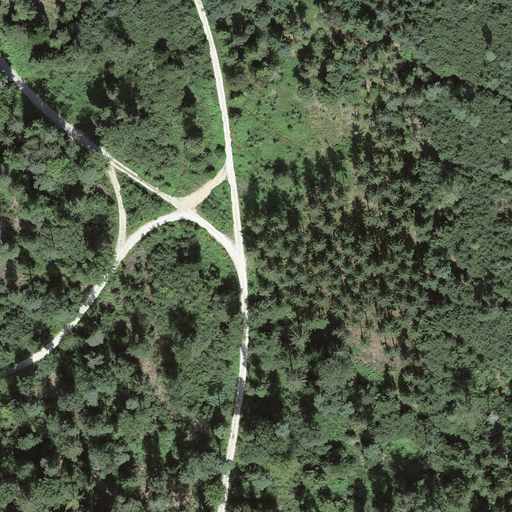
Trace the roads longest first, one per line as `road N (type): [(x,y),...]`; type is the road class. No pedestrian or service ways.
road 1 (track): [(224,511),(242,360),(240,259),(218,75),(195,0)]
road 2 (track): [(229,162),(185,209),(136,233),(64,335),(0,374)]
road 3 (track): [(240,259),(185,209),(57,118),(0,63)]
